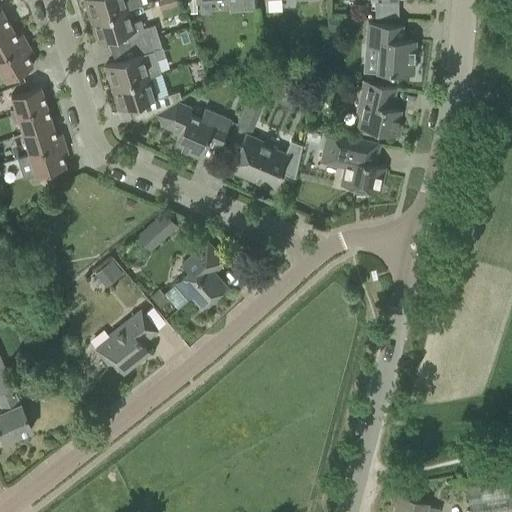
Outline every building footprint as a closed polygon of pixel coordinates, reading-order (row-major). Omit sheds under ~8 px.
[(83,0),(90,20),(128,8),(140,5),(138,0),(83,0)] [(178,0),(157,0),(160,9),(179,3),(178,0)] [(227,0),(228,10),(253,8),(253,2),(252,0),(227,0)] [(0,28),(9,24),(0,7),(0,28)] [(125,33),(129,44),(157,35),(154,24),(142,27),(140,19),(132,22),(128,8),(90,20),(97,42),(125,33)] [(378,45),(376,70),(392,72),(412,73),(413,50),(412,50),(412,44),(414,44),(414,39),(400,38),(401,24),(381,22),(367,21),(366,44),(378,45)] [(0,28),(0,55),(26,41),(21,33),(16,36),(9,24),(0,28)] [(160,72),(152,50),(161,47),(157,35),(129,44),(132,56),(104,65),(111,87),(149,75),(160,72)] [(26,41),(0,55),(0,70),(5,80),(32,65),(27,55),(32,52),(26,41)] [(151,100),(155,112),(176,100),(180,97),(178,90),(166,94),(156,98),(149,75),(111,87),(118,110),(151,100)] [(359,112),(356,126),(378,131),(398,136),(401,124),(397,123),(400,109),(391,107),(396,87),(376,83),(363,79),(356,111),(359,112)] [(9,108),(12,116),(46,106),(40,86),(10,95),(14,107),(9,108)] [(237,124),(250,129),(264,98),(250,92),(237,124)] [(176,100),(155,112),(155,113),(163,125),(179,132),(173,146),(199,157),(208,136),(220,142),(230,119),(204,107),(200,117),(188,112),(191,106),(176,100)] [(18,121),(23,135),(52,126),(46,106),(12,116),(14,122),(18,121)] [(23,135),(29,154),(29,155),(64,144),(61,132),(55,134),(52,126),(23,135)] [(343,166),(339,183),(379,192),(385,166),(374,164),(379,143),(360,138),(326,130),(324,141),(320,161),(343,166)] [(254,179),(273,187),(280,171),(294,177),(299,142),(288,137),(282,151),(265,143),(266,141),(245,132),(229,170),(243,176),(243,174),(249,176),(248,178),(253,181),(254,179)] [(29,155),(29,154),(17,158),(17,159),(23,178),(35,174),(46,171),(65,166),(61,155),(67,153),(64,144),(29,155)] [(164,210),(150,221),(162,236),(176,225),(164,210)] [(183,224),(175,231),(180,238),(189,230),(183,224)] [(175,282),(176,283),(189,298),(192,296),(201,306),(225,285),(213,271),(225,261),(207,240),(181,264),(187,271),(175,282)] [(47,253),(37,257),(44,272),(53,269),(47,253)] [(110,260),(96,272),(105,283),(120,271),(110,260)] [(159,287),(150,295),(160,306),(169,298),(159,287)] [(95,348),(107,363),(112,359),(122,372),(149,351),(142,342),(157,330),(140,309),(108,334),(109,336),(95,348)] [(0,404),(3,410),(0,411),(0,437),(2,441),(31,429),(20,403),(19,402),(18,403),(10,385),(11,384),(0,358),(0,404)] [(511,472),(466,480),(470,511),(490,511),(511,508),(511,472)] [(392,511),(438,511),(439,508),(426,505),(427,503),(397,495),(392,511)]
